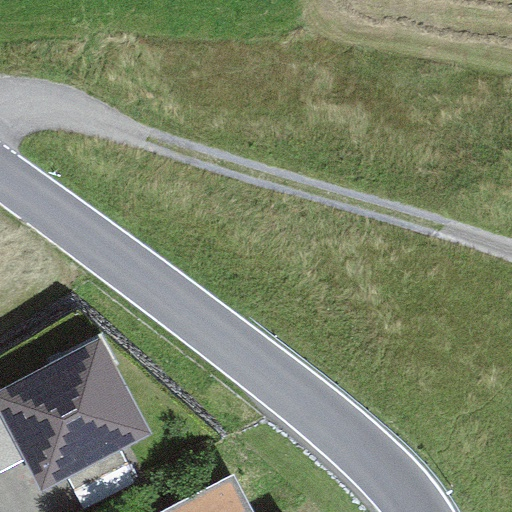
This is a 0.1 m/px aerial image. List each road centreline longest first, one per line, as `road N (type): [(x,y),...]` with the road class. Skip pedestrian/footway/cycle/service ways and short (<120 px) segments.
road 1 (tertiary): [(421,511),(299,394),(0,178)]
road 2 (track): [(511,250),(152,142),(65,106),(0,111)]
